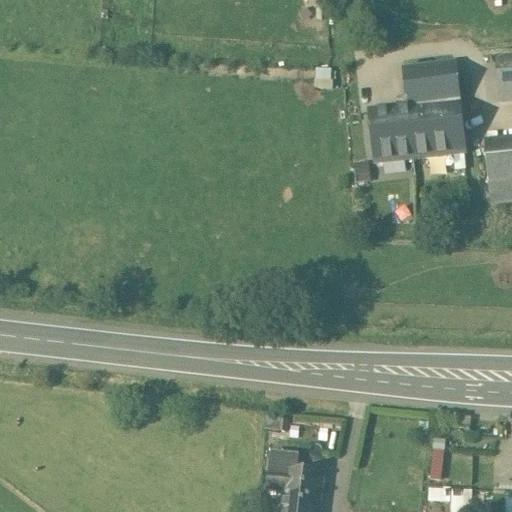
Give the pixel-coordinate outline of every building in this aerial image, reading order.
[(511,58),(495,59),(497,101),(511,100),(511,58)] [(455,70),(406,74),(410,111),(420,110),(425,159),(464,155),(455,70)] [(410,111),(373,116),(378,164),(425,159),(420,110),(410,111)] [(511,143),(486,146),(490,188),(511,186),(511,143)] [(444,482),(444,451),(433,451),(432,482),(444,482)] [(300,461),(273,458),(271,478),(288,480),(289,477),(298,478),(300,461)] [(298,478),(289,477),(288,480),(271,478),(269,493),(286,495),(284,511),(319,511),(323,480),(298,478)] [(453,504),(452,511),(457,511),(471,511),(474,495),(430,489),(429,501),(453,504)]
